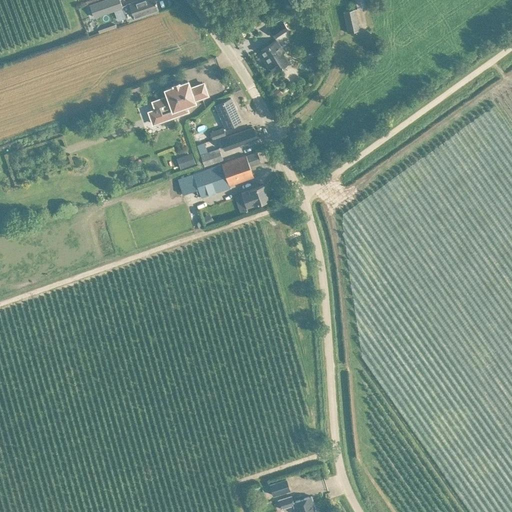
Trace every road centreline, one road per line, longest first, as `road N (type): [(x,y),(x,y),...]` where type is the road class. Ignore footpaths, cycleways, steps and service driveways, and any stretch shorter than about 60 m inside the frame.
road 1 (unclassified): [(357,511),(338,460),(328,304),(300,199)]
road 2 (track): [(0,305),(300,199)]
road 3 (unclassified): [(300,199),(511,47)]
road 4 (residential): [(300,199),(253,92),(192,0)]
